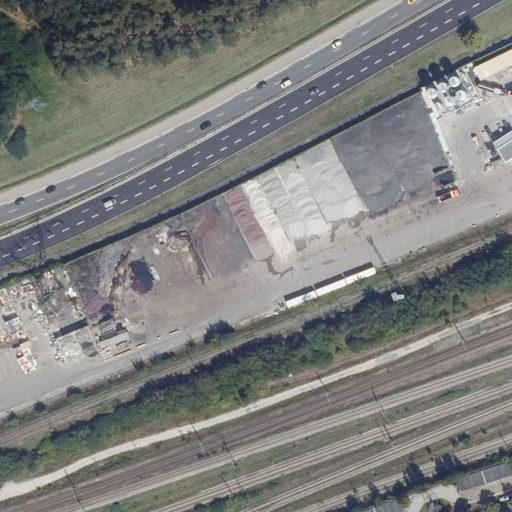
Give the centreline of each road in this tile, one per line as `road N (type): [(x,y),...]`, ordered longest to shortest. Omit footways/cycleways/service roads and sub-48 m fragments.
road 1 (primary): [(0,247),(139,184),(472,0)]
road 2 (primary): [(415,0),(122,162),(0,213)]
